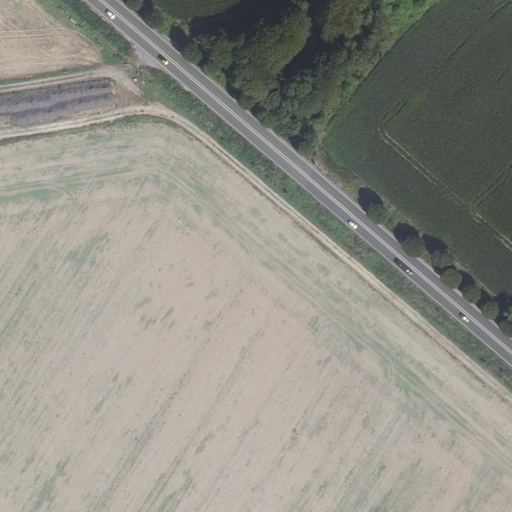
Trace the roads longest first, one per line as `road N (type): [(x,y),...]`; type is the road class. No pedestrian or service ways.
road 1 (track): [(0,137),(119,118),(129,99),(121,73),(511,400)]
road 2 (primary): [(511,354),(97,0)]
road 3 (track): [(0,91),(135,68)]
